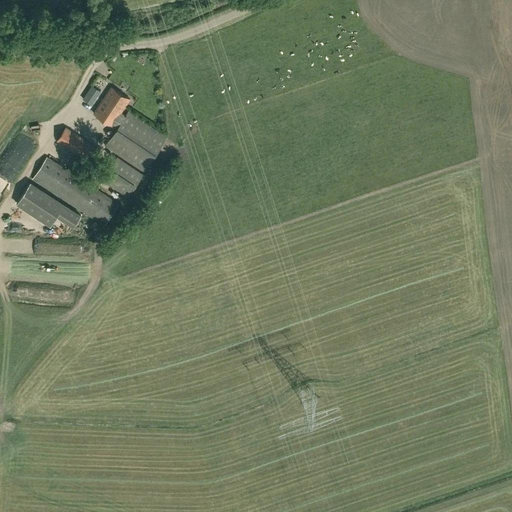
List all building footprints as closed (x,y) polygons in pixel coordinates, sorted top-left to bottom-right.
[(92,104),(101,91),(91,85),(83,98),(92,104)] [(126,116),(121,113),(130,99),(112,87),(95,113),(118,128),(106,145),(145,170),(167,137),(128,112),(126,116)] [(90,162),(99,149),(67,127),(58,140),(90,162)] [(102,178),(125,193),(128,195),(142,172),(116,155),(102,178)] [(118,203),(107,196),(46,157),(33,178),(105,224),(118,203)] [(57,214),(74,225),(80,215),(30,182),(16,202),(50,224),(57,214)] [(10,246),(29,247),(29,235),(10,235),(10,246)]
